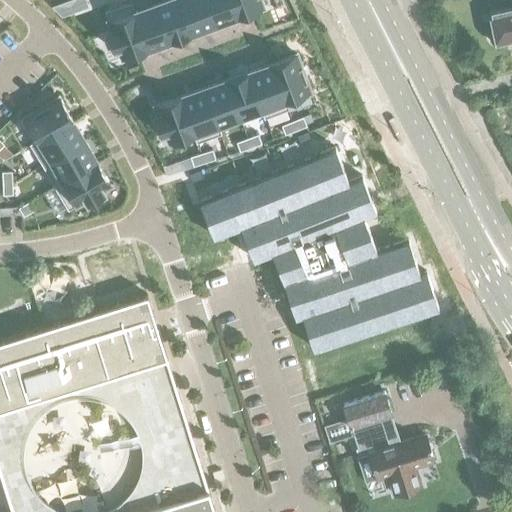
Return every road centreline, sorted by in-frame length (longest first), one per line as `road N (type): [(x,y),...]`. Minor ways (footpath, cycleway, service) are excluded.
road 1 (residential): [(251,511),(157,215)]
road 2 (secondary): [(493,247),(367,0)]
road 3 (residential): [(15,0),(101,97),(157,215)]
road 4 (residential): [(0,250),(157,215)]
